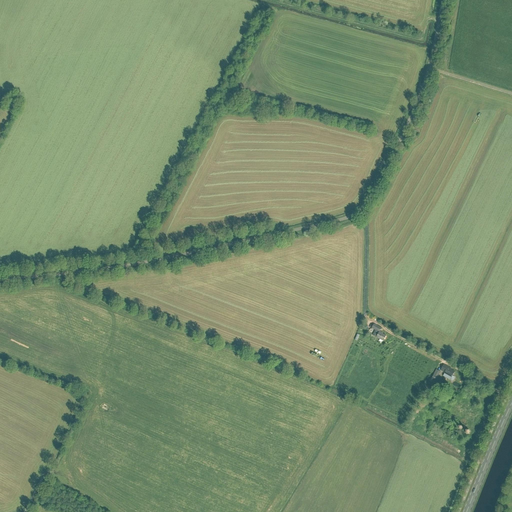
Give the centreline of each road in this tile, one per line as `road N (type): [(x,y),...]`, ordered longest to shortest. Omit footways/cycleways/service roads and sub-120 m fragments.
road 1 (unclassified): [(0,280),(126,266),(354,213),(416,105),(442,0)]
road 2 (track): [(0,363),(84,393),(87,401),(26,511)]
road 3 (primary): [(465,511),(511,400)]
